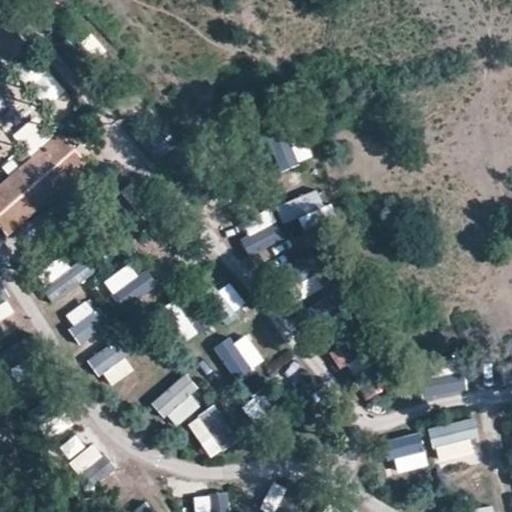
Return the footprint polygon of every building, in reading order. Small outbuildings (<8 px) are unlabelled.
[(0,63),(4,67),(26,46),(0,15),(0,63)] [(49,106),(67,93),(39,55),(20,69),(49,106)] [(0,109),(3,112),(19,93),(0,77),(0,109)] [(270,136),(283,171),(310,161),(297,126),(270,136)] [(0,184),(0,228),(7,237),(87,168),(82,161),(64,139),(59,134),(4,182),(0,184)] [(206,160),(181,169),(194,204),(218,196),(206,160)] [(323,187),(279,208),(293,239),(338,218),(323,187)] [(304,259),(290,269),(309,296),(323,286),(304,259)] [(236,312),(247,304),(232,282),(220,291),(236,312)] [(1,285),(0,285),(0,302),(9,297),(1,285)] [(178,299),(162,308),(185,343),(200,333),(178,299)] [(65,332),(90,346),(108,315),(83,300),(65,332)] [(0,369),(34,350),(26,337),(0,351),(0,369)] [(330,354),(343,370),(363,355),(350,338),(330,354)] [(92,357),(108,388),(138,371),(121,341),(92,357)] [(469,395),(465,373),(424,379),(427,401),(469,395)] [(207,402),(184,377),(154,403),(178,429),(207,402)] [(245,405),(254,423),(270,415),(261,397),(245,405)] [(213,459),(241,441),(217,405),(190,423),(213,459)] [(477,420),(432,427),(437,466),(483,459),(477,420)] [(388,444),(395,478),(429,470),(421,436),(388,444)] [(254,480),(248,503),(278,511),(280,511),(287,490),(254,480)] [(215,511),(232,511),(232,493),(215,493),(215,511)] [(197,511),(213,511),(212,495),(196,496),(197,511)]
